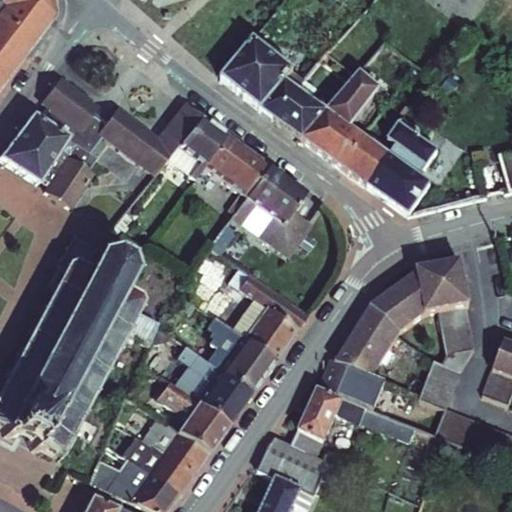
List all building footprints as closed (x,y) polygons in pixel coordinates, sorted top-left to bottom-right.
[(0,12),(0,90),(46,33),(52,20),(49,0),(0,0),(0,1),(0,0),(0,10),(1,12),(0,12)] [(215,85),(254,114),(281,83),(288,75),(249,44),(219,81),(215,85)] [(394,155),(386,149),(379,159),(342,132),(378,87),(368,79),(381,63),(376,58),(324,119),(299,147),(364,194),(394,155)] [(281,83),(254,114),(268,125),(295,94),(281,83)] [(119,148),(131,133),(113,120),(103,133),(91,123),(95,118),(56,88),(37,113),(41,116),(32,127),(26,125),(0,158),(0,174),(31,194),(33,191),(42,196),(40,200),(62,213),(86,184),(80,180),(90,168),(86,165),(100,149),(110,157),(115,161),(122,151),(119,148)] [(299,147),(324,119),(295,94),(268,125),(299,147)] [(158,174),(195,127),(175,113),(148,147),(131,133),(119,148),(122,151),(115,161),(148,187),(158,174)] [(371,138),(386,149),(396,134),(382,123),(371,138)] [(197,181),(223,147),(195,127),(158,174),(186,195),(197,181)] [(364,194),(406,225),(430,194),(413,182),(430,159),(407,142),(415,132),(410,128),(403,139),(396,134),(386,149),(394,155),(364,194)] [(231,224),(264,177),(223,147),(197,181),(233,206),(223,221),(230,226),(231,224)] [(502,204),(511,201),(511,160),(490,165),(502,204)] [(301,203),(264,177),(231,224),(285,263),(306,233),(290,220),(301,203)] [(0,441),(6,445),(3,449),(17,457),(30,464),(31,462),(34,464),(36,461),(51,469),(53,475),(58,474),(57,468),(66,451),(71,454),(73,449),(68,447),(78,428),(82,431),(84,426),(80,424),(89,408),(93,410),(95,406),(91,404),(100,386),(104,388),(107,383),(103,381),(117,357),(119,358),(121,354),(117,352),(121,344),(133,350),(137,344),(146,349),(153,335),(132,323),(134,321),(138,323),(141,319),(136,316),(139,310),(120,300),(126,289),(130,288),(130,283),(124,283),(121,271),(125,269),(123,265),(117,266),(111,263),(110,258),(105,259),(106,263),(95,265),(95,262),(92,263),(92,265),(68,251),(53,278),(52,277),(41,297),(45,300),(43,302),(48,305),(38,323),(33,321),(31,326),(35,328),(26,345),(22,342),(19,346),(24,349),(14,366),(9,364),(7,368),(12,371),(3,386),(0,384),(0,389),(1,390),(0,391),(0,441)] [(487,314),(484,270),(472,269),(473,282),(441,284),(441,273),(394,307),(359,358),(353,357),(341,384),(393,407),(405,379),(394,375),(420,334),(445,317),(456,316),(483,314),(487,314)] [(305,325),(249,285),(238,300),(249,308),(226,341),(271,374),(305,325)] [(483,314),(456,316),(460,362),(452,358),(437,394),(461,404),(485,356),(483,314)] [(249,404),(271,374),(226,341),(222,338),(216,346),(220,349),(204,371),(249,404)] [(225,436),(249,404),(204,371),(178,354),(169,366),(186,378),(171,398),(225,436)] [(511,365),(500,392),(511,397),(511,365)] [(338,383),(315,436),(342,448),(358,412),(381,422),(383,417),(401,425),(406,413),(393,407),(341,384),(338,383)] [(205,464),(225,436),(171,398),(166,394),(146,422),(151,426),(205,464)] [(511,427),(461,404),(448,432),(511,460),(511,427)] [(191,486),(205,464),(151,426),(137,446),(191,486)] [(274,511),(326,511),(345,470),(365,479),(372,464),(342,449),(315,436),(299,428),(290,441),(280,460),(298,470),(274,511)] [(176,506),(191,486),(137,446),(129,440),(114,461),(123,467),(176,506)] [(129,511),(171,511),(176,506),(123,467),(115,479),(95,469),(85,494),(106,501),(129,511)]
